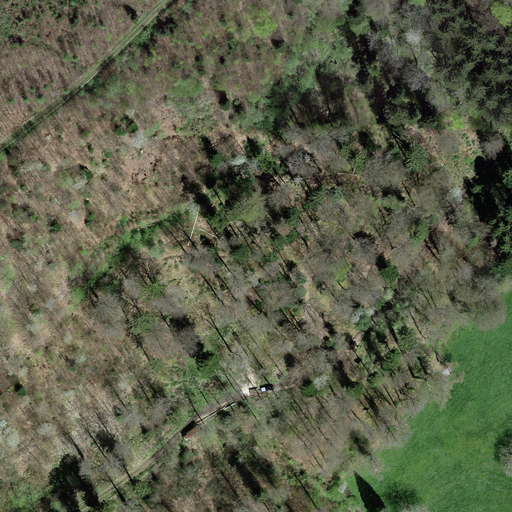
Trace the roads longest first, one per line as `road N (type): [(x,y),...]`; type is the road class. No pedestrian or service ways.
road 1 (track): [(511,157),(464,189),(341,357),(302,381),(202,414),(80,511)]
road 2 (track): [(0,146),(167,0)]
road 3 (track): [(246,329),(204,348),(205,369),(273,388)]
